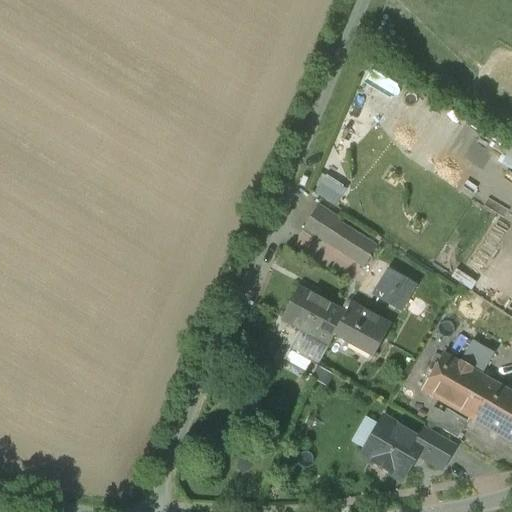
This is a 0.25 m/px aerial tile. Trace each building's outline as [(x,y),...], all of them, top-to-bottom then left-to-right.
[(511,137),(509,136),(497,155),(511,164),(511,137)] [(321,194),(344,206),(356,183),(334,170),(321,194)] [(311,219),(331,232),(336,224),(338,222),(317,209),(311,219)] [(304,229),(324,242),(331,232),(311,219),(304,229)] [(375,249),(336,224),(331,232),(324,242),(363,267),(375,249)] [(344,315),(296,288),(279,319),(299,331),(329,348),(336,337),(348,317),(344,315)] [(344,315),(348,317),(336,337),(373,359),(392,327),(351,303),(344,315)] [(317,366),(329,348),(299,331),(288,349),(317,366)] [(469,372),(480,378),(494,355),(472,342),(459,364),(459,365),(459,364),(470,370),(469,372)] [(459,365),(442,356),(423,391),(511,442),(511,396),(480,378),(469,372),(470,370),(459,364),(459,365)] [(426,422),(436,428),(443,415),(433,409),(426,422)] [(457,440),(467,423),(446,410),(443,415),(436,428),(457,440)] [(382,420),(360,457),(402,481),(416,456),(424,444),(417,440),(382,420)] [(424,428),(417,440),(424,444),(416,456),(441,470),(455,446),(424,428)]
